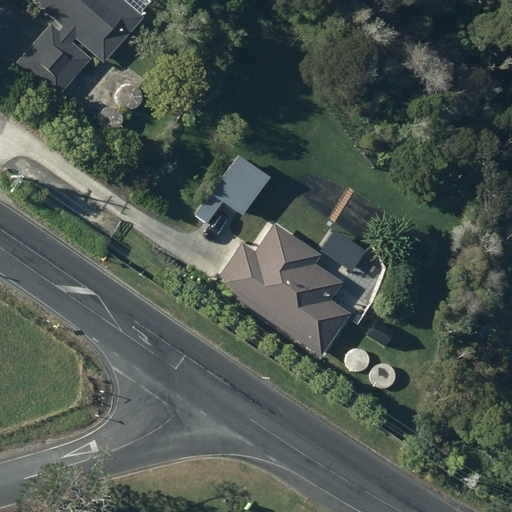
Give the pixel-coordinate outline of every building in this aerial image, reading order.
[(50,23),(15,64),(55,98),(90,59),(71,42),(75,37),(103,62),(143,16),(140,13),(150,0),(32,0),(63,26),(59,31),(50,23)] [(217,1),(211,9),(225,19),(231,12),(217,1)] [(44,173),(13,149),(4,161),(36,184),(44,173)] [(344,277),(273,227),(256,251),(240,239),(208,285),(312,358),(344,313),(327,300),(344,277)] [(489,260),(479,260),(481,277),(490,276),(489,260)] [(348,375),(351,376),(361,376),(363,375),(365,374),(367,373),(369,371),(370,369),(371,366),(372,364),(372,362),(371,359),(371,357),(370,355),(369,352),(367,351),(365,349),(363,348),(361,347),(358,347),(356,346),(353,347),(351,347),(349,348),(347,350),(345,351),(343,353),(342,356),(342,358),(341,360),(341,363),(341,365),(342,367),(343,370),(345,372),(346,373),(348,375)]
